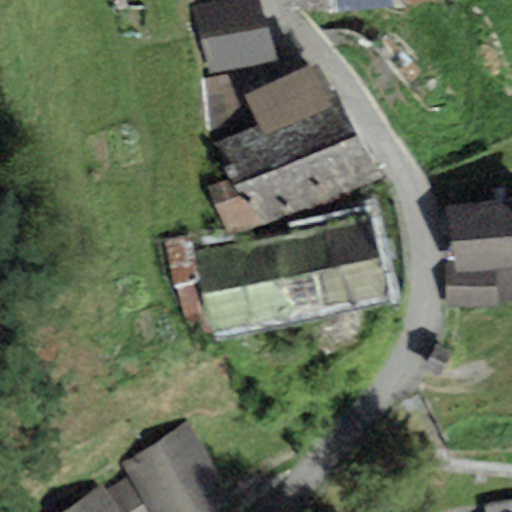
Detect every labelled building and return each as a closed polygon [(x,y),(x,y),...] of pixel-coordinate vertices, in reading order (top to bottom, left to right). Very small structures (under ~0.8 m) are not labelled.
[(207,78),(278,62),(263,0),(225,0),(191,8),(207,78)] [(390,11),(389,0),(282,0),(284,15),(332,11),(332,16),(390,11)] [(261,140),(331,109),(310,65),(241,96),(255,127),(261,140)] [(261,140),(255,127),(212,145),(229,182),(206,189),(228,238),(260,227),(380,180),(337,105),(331,109),(261,140)] [(511,200),(447,209),(454,263),(456,274),(494,271),(511,269),(511,200)] [(199,323),(202,335),(388,296),(365,210),(287,227),(289,237),(193,255),(199,282),(208,321),(199,323)] [(189,237),(163,242),(174,287),(193,283),(199,282),(193,255),(189,237)] [(444,264),(447,307),(495,307),(495,303),(494,271),(456,274),(454,263),(444,264)] [(511,269),(494,271),(495,303),(511,302),(511,269)] [(174,287),(185,322),(202,319),(193,283),(174,287)] [(218,511),(234,503),(188,425),(119,465),(127,479),(146,511),(218,511)] [(105,493),(117,511),(146,511),(127,479),(105,493)] [(117,511),(105,493),(101,486),(65,511),(117,511)] [(483,511),(511,511),(511,500),(482,506),(483,511)]
